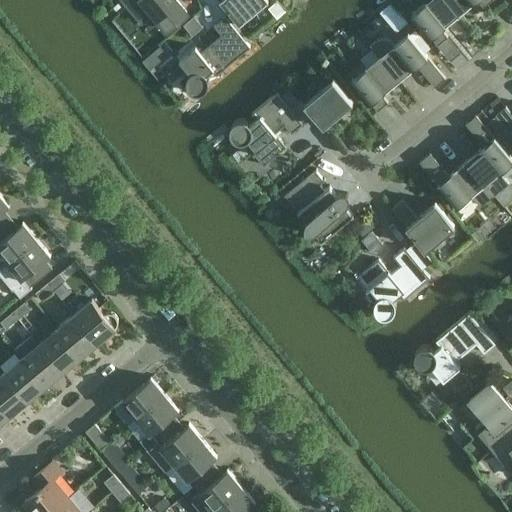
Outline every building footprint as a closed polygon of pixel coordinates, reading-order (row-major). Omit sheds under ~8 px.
[(122,0),(139,21),(151,11),(167,29),(187,12),(177,0),(122,0)] [(219,0),(240,24),(241,23),(240,22),(253,12),(254,13),(255,11),(254,10),(267,0),(267,1),(268,0),(219,0)] [(459,14),(447,0),(424,0),(426,2),(425,2),(426,3),(414,14),(413,13),(412,14),(438,45),(448,36),(441,27),(444,24),(445,26),(446,25),(445,24),(458,13),(459,14)] [(447,0),(459,14),(460,13),(459,12),(472,2),(472,3),(474,2),(473,0),(477,0),(483,7),(491,0),(447,0)] [(189,89),(191,90),(194,92),(198,93),(202,92),(204,91),(206,90),(208,87),(209,85),(209,83),(209,81),(209,79),(208,76),(207,75),(212,70),(217,75),(251,46),(225,16),(214,25),(222,35),(201,52),(196,46),(179,60),(190,73),(189,75),(188,77),(187,80),(187,82),(187,84),(188,87),(189,89)] [(451,28),(466,49),(478,41),(463,20),(451,28)] [(376,40),(371,44),(399,79),(400,79),(399,78),(412,67),(413,68),(414,67),(413,66),(416,63),(435,86),(446,77),(408,32),(407,33),(408,34),(395,45),(394,44),(391,41),(389,39),(386,38),(383,38),(380,38),(378,39),(376,40)] [(399,79),(371,44),(370,45),(380,57),(368,68),(367,67),(365,68),(366,69),(354,79),(353,78),(352,79),(371,103),(378,110),(388,102),(381,93),(384,90),(385,91),(386,90),(385,89),(398,79),(399,80),(399,79)] [(305,102),(314,114),(330,134),(341,125),(334,116),(337,113),(338,114),(339,113),(338,112),(351,102),(352,103),(353,102),(334,78),(332,79),(333,80),(321,91),(320,90),(318,91),(319,92),(307,102),(306,101),(305,102)] [(238,142),(242,143),(245,142),(249,140),(256,149),(253,152),(264,165),(287,146),(275,132),(285,124),(292,133),(303,123),(278,93),(252,114),(256,119),(250,124),(248,122),(246,121),(244,120),(241,120),(239,120),(236,121),(234,123),(232,125),(231,127),(230,130),(230,133),(231,136),(233,138),(235,141),(238,142)] [(511,113),(506,106),(495,115),(511,134),(511,113)] [(467,159),(466,160),(495,194),(509,183),(500,171),(499,170),(511,160),(511,157),(476,115),(466,123),(485,146),(482,149),(481,148),(479,149),(480,150),(468,160),(467,159)] [(454,166),(456,153),(444,151),(443,165),(454,166)] [(495,194),(466,160),(465,160),(466,161),(454,172),(453,170),(452,172),(453,173),(449,175),(430,153),(420,161),(457,207),(458,205),(457,204),(470,194),(471,195),(481,206),(495,194)] [(267,178),(279,189),(288,179),(276,168),(267,178)] [(293,206),(294,206),(296,204),(296,203),(298,201),(303,207),(298,211),(299,212),(300,212),(304,217),(307,219),(306,221),(305,224),(305,227),(306,229),(308,230),(311,231),(313,231),(316,230),(318,234),(322,239),(321,239),(322,240),(354,214),(353,213),(352,214),(346,206),(348,204),(350,200),(350,197),(349,194),(346,192),(343,192),(339,193),(337,194),(336,194),(330,187),(331,186),(330,185),(325,189),(320,184),(325,179),(325,178),(324,179),(316,170),(317,170),(317,169),(284,195),(285,196),(286,195),(293,204),(293,205),(293,206)] [(10,205),(0,193),(0,227),(7,221),(0,212),(9,205),(9,206),(10,205)] [(392,208),(400,217),(406,225),(426,249),(427,248),(426,247),(439,236),(439,237),(441,236),(440,235),(453,225),(453,226),(455,225),(435,201),(434,202),(435,203),(422,214),(421,213),(420,214),(421,215),(418,218),(403,199),(392,208)] [(14,230),(7,221),(0,227),(0,264),(2,267),(37,238),(23,221),(22,222),(23,223),(14,230)] [(51,255),(37,238),(2,267),(0,269),(0,271),(21,297),(33,287),(31,286),(48,271),(41,262),(50,255),(50,256),(51,255)] [(376,312),(378,314),(381,316),(384,317),(388,316),(391,315),(393,313),(395,311),(395,310),(396,307),(396,305),(396,302),(395,300),(394,298),(400,294),(404,299),(430,277),(423,268),(433,259),(417,241),(407,249),(405,246),(393,256),(401,264),(391,273),(379,258),(357,277),(368,290),(370,288),(378,297),(377,298),(375,301),(374,303),(374,305),(374,308),(375,310),(376,312)] [(66,279),(60,272),(48,282),(54,289),(66,279)] [(54,289),(48,282),(36,292),(42,299),(54,289)] [(93,298),(74,314),(96,339),(103,333),(105,336),(112,330),(112,331),(116,327),(117,326),(118,325),(119,323),(119,322),(119,320),(119,318),(118,318),(117,316),(117,315),(116,314),(114,312),(112,312),(111,311),(109,311),(107,312),(106,312),(105,313),(93,299),(94,299),(93,298)] [(31,308),(25,301),(13,311),(19,318),(31,308)] [(19,318),(13,311),(1,321),(7,328),(19,318)] [(425,369),(428,368),(431,368),(433,366),(444,380),(460,366),(455,360),(476,342),(484,352),(496,343),(470,312),(436,340),(440,346),(434,350),(433,349),(431,347),(428,347),(426,346),(423,347),(421,348),(419,349),(417,351),(415,353),(415,356),(415,360),(416,364),(419,367),(422,368),(425,369)] [(96,339),(74,314),(57,328),(80,357),(84,354),(90,348),(88,346),(96,339)] [(80,357),(57,328),(39,343),(60,368),(68,362),(70,365),(77,359),(77,360),(80,357)] [(60,368),(39,343),(32,334),(15,349),(21,357),(45,386),(49,383),(48,383),(55,377),(53,375),(60,368)] [(45,386),(21,357),(4,372),(25,398),(33,391),(35,394),(42,388),(42,389),(45,386)] [(25,398),(4,372),(0,374),(0,402),(10,415),(14,412),(13,412),(20,407),(18,404),(25,398)] [(150,377),(151,377),(124,400),(123,399),(123,400),(137,417),(165,393),(151,376),(150,377)] [(479,433),(492,450),(511,433),(511,406),(491,382),(460,408),(460,409),(463,407),(469,414),(471,416),(473,417),(476,417),(478,417),(480,416),(482,414),(483,415),(483,414),(491,423),(479,433)] [(179,410),(165,393),(137,417),(151,434),(152,433),(157,439),(175,424),(169,417),(178,410),(178,411),(179,410)] [(10,415),(0,402),(0,422),(0,423),(7,418),(10,415)] [(110,441),(95,422),(86,430),(101,449),(110,441)] [(181,431),(175,424),(157,439),(146,448),(165,471),(175,463),(204,439),(190,422),(189,423),(189,424),(181,431)] [(511,433),(492,450),(506,466),(511,460),(511,433)] [(218,456),(204,439),(175,463),(189,480),(190,479),(195,485),(213,470),(208,463),(216,456),(217,457),(218,456)] [(31,511),(49,511),(69,496),(54,477),(62,471),(53,460),(33,477),(41,486),(25,500),(33,509),(31,511)] [(133,462),(120,472),(137,494),(150,484),(133,462)] [(219,477),(213,470),(195,485),(200,491),(193,497),(193,502),(201,511),(209,511),(213,509),(242,485),(228,468),(227,469),(227,470),(219,477)] [(122,483),(114,473),(104,481),(113,491),(122,483)] [(130,493),(122,483),(113,491),(121,501),(130,493)] [(256,502),(242,485),(213,509),(215,511),(247,511),(246,510),(254,502),(255,503),(256,502)] [(82,511),(69,496),(49,511),(82,511)]
